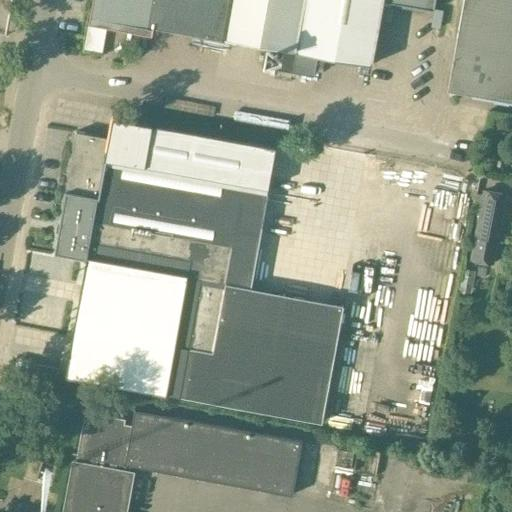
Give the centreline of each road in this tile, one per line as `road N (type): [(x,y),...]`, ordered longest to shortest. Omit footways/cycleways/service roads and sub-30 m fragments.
road 1 (unclassified): [(467,154),(26,74)]
road 2 (unclassified): [(0,244),(26,74)]
